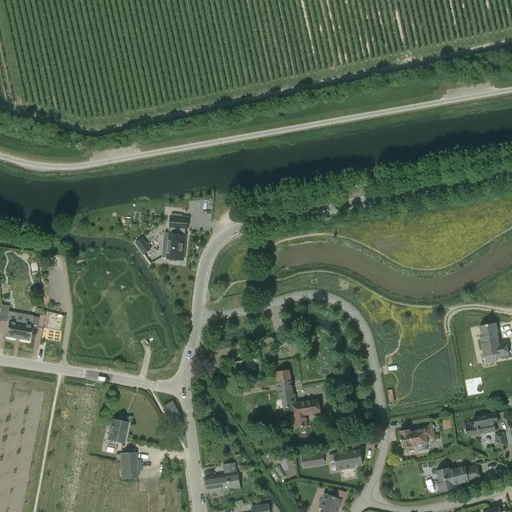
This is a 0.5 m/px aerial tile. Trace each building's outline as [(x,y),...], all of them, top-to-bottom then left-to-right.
[(187,230),(188,217),(171,216),(169,234),(165,233),(162,257),(167,258),(167,259),(170,259),(170,261),(177,262),(177,260),(180,260),(180,252),(184,252),(185,235),(184,235),(185,230),(187,230)] [(146,245),(141,249),(144,254),(150,250),(146,245)] [(1,305),(0,311),(0,320),(6,322),(9,306),(1,305)] [(44,311),(43,317),(64,320),(65,314),(44,311)] [(8,321),(5,337),(29,341),(32,327),(37,328),(39,318),(33,317),(31,325),(8,321)] [(495,358),(508,356),(507,350),(509,349),(507,342),(499,343),(496,323),(480,326),(481,335),(480,335),(484,357),(495,355),(495,358)] [(265,357),(255,358),(257,367),(266,365),(265,357)] [(284,409),(294,408),(297,407),(296,403),(295,394),(293,394),(289,371),(276,373),(280,400),(282,400),(284,409)] [(319,400),(296,403),(297,407),(294,408),(297,428),(308,426),(306,415),(321,413),(319,400)] [(172,404),(165,408),(171,419),(178,415),(172,404)] [(466,424),(467,429),(464,430),(465,433),(468,434),(468,436),(495,431),(494,423),(497,422),(496,414),(474,418),(475,422),(466,424)] [(444,429),(451,428),(450,419),(442,421),(444,429)] [(114,447),(115,442),(123,443),(127,424),(111,420),(111,422),(110,422),(109,426),(110,427),(106,445),(114,447)] [(271,427),(273,433),(281,431),(279,425),(271,427)] [(427,450),(426,444),(428,444),(427,440),(434,439),(432,425),(417,428),(418,431),(410,432),(410,430),(400,432),(402,448),(416,446),(417,452),(427,450)] [(506,446),(504,434),(495,435),(497,448),(506,446)] [(362,465),(359,450),(333,455),(328,456),(329,463),(334,462),(335,472),(353,468),(352,467),(362,465)] [(136,453),(120,453),(121,479),(137,479),(136,453)] [(304,467),(314,465),(312,456),(302,458),(304,467)] [(223,494),(222,490),(240,487),(238,473),(237,473),(235,463),(223,465),(224,475),(205,478),(207,493),(216,491),(217,495),(223,494)] [(480,479),(476,465),(465,468),(465,466),(449,470),(449,468),(436,471),(438,481),(436,482),(439,493),(454,489),(453,486),(480,479)] [(337,511),(339,508),(340,509),(346,492),(338,489),(335,497),(324,493),(319,508),(322,509),(321,511),(337,511)]
